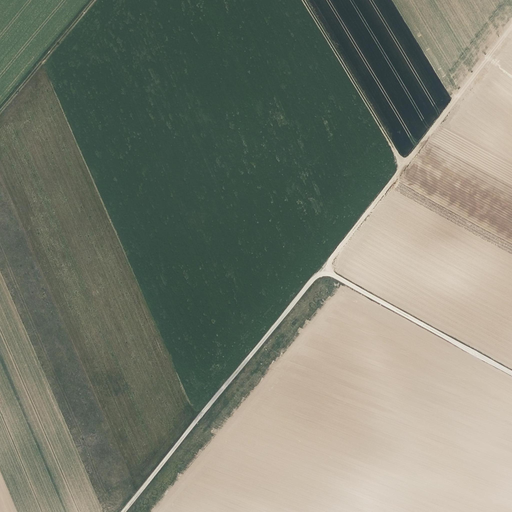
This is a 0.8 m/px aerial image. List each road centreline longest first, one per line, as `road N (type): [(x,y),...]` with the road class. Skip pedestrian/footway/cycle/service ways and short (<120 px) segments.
road 1 (track): [(511,372),(320,271),(511,26)]
road 2 (track): [(320,271),(120,511)]
road 3 (track): [(88,0),(0,107)]
